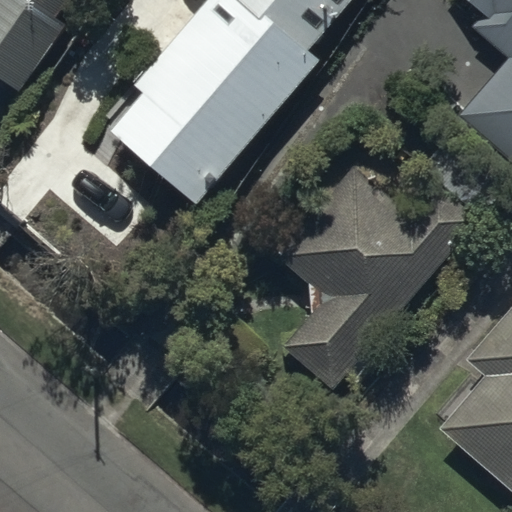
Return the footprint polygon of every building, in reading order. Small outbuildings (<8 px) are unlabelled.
[(71,0),(0,0),(0,79),(26,97),(73,30),(58,19),(71,0)] [(244,0),(315,59),(364,0),(244,0)] [(511,0),(466,0),(486,17),(475,29),(511,61),(463,116),(511,159),(511,0)] [(107,148),(203,226),(322,80),(225,2),(107,148)] [(302,360),(341,394),(460,254),(370,178),(287,276),(337,318),(302,360)] [(511,380),(452,443),(511,500),(511,380)]
